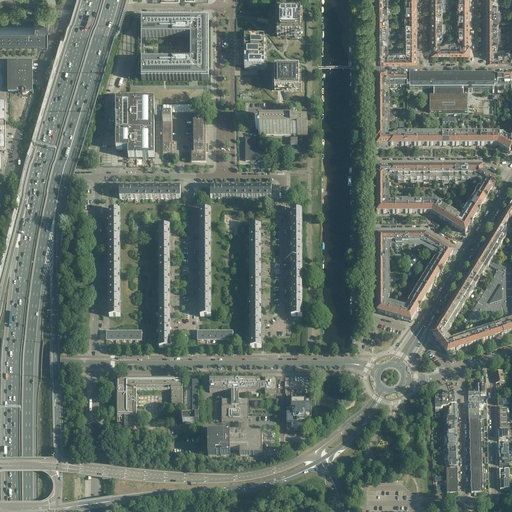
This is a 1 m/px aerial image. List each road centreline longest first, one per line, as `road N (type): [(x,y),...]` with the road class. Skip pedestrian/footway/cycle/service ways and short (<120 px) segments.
road 1 (motorway): [(28,511),(30,341),(52,193)]
road 2 (motorway): [(36,194),(14,340),(12,511)]
road 3 (motorway): [(58,453),(52,193)]
road 4 (secondary): [(76,504),(245,486),(317,461)]
road 5 (tertiary): [(338,363),(96,364)]
road 6 (secondary): [(312,450),(230,476),(76,468)]
road 7 (unclassified): [(218,8),(12,7)]
road 8 (motorway): [(91,0),(36,194)]
road 9 (motorway): [(52,193),(108,0)]
road 10 (residential): [(96,364),(97,177)]
road 11 (residential): [(464,499),(493,499),(487,358)]
road 12 (residential): [(270,330),(281,325),(277,178)]
road 13 (residential): [(181,330),(191,325),(191,178)]
road 14 (unclassified): [(95,511),(96,364)]
road 15 (unclassified): [(370,163),(485,162),(511,178)]
road 16 (residential): [(464,499),(459,368)]
road 17 (unclassified): [(218,8),(218,128)]
road 18 (unclassified): [(231,128),(231,8)]
